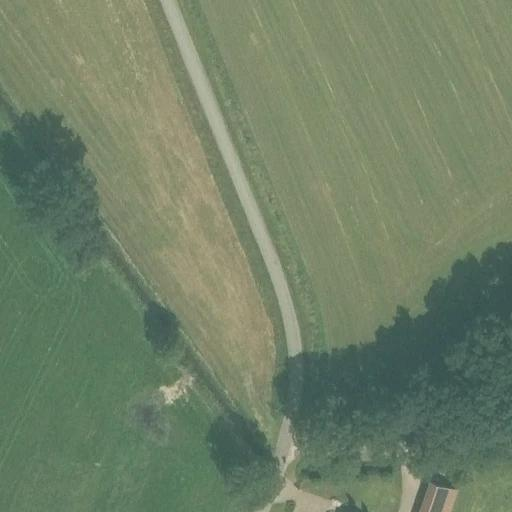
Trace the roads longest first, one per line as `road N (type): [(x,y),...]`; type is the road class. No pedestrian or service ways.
road 1 (unclassified): [(261,511),(286,440),(292,324),(169,0)]
road 2 (track): [(511,436),(282,452)]
